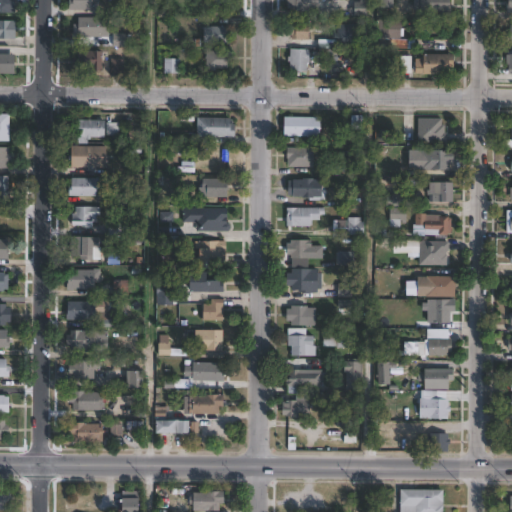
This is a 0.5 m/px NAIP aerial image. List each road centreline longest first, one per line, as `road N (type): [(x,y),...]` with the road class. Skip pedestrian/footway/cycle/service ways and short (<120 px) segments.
road 1 (residential): [(37,511),(43,0)]
road 2 (residential): [(255,511),(258,0)]
road 3 (residential): [(511,95),(0,93)]
road 4 (tertiary): [(0,461),(474,466)]
road 5 (residential): [(474,466),(478,0)]
